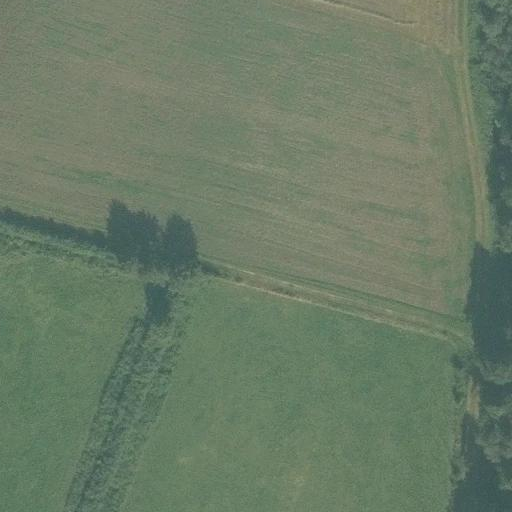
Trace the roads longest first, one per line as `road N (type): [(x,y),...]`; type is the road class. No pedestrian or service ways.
road 1 (track): [(0,205),(472,336)]
road 2 (track): [(502,70),(505,196),(488,305),(472,336)]
road 3 (track): [(472,336),(469,511)]
